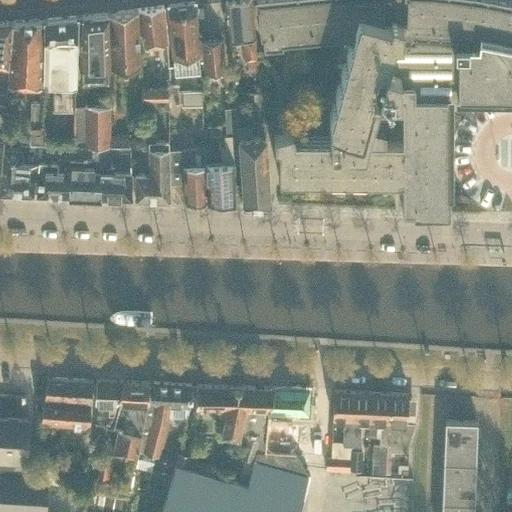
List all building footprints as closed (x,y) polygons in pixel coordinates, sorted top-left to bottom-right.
[(250,0),(224,0),(229,37),(240,36),(243,61),(244,61),(246,60),(256,59),(257,59),(255,38),(254,34),(250,0)] [(256,0),(259,32),(261,32),(262,43),(281,42),(281,39),(342,33),(352,36),(327,123),(329,123),(329,137),(293,136),(291,129),(273,133),(273,145),(273,153),(278,153),(278,176),(387,176),(387,179),(401,179),(401,206),(411,206),(411,210),(439,210),(448,210),(448,93),(498,94),(510,94),(511,93),(511,0),(508,0),(256,0)] [(200,56),(195,1),(167,5),(174,59),(200,56)] [(166,43),(163,5),(137,8),(138,32),(142,32),(143,45),(166,43)] [(139,67),(137,9),(107,12),(109,68),(139,67)] [(90,13),(80,15),(82,61),(82,81),(107,81),(106,61),(109,60),(107,12),(90,14),(90,13)] [(44,19),(44,85),(52,86),(52,105),(75,105),(77,15),(44,19)] [(40,85),(40,19),(12,21),(7,83),(40,85)] [(0,73),(7,75),(11,21),(0,21),(0,73)] [(200,41),(203,71),(224,69),(221,39),(200,41)] [(167,99),(167,87),(140,88),(140,99),(167,99)] [(253,108),(262,107),(261,91),(252,92),(253,108)] [(199,104),(199,92),(181,92),(182,105),(199,104)] [(30,107),(29,128),(39,128),(40,102),(30,101),(30,107)] [(160,110),(167,111),(167,101),(156,101),(156,105),(160,105),(160,110)] [(109,106),(75,105),(74,145),(83,145),(90,145),(97,146),(100,146),(108,146),(108,133),(109,106)] [(224,107),(225,130),(236,130),(235,106),(224,107)] [(28,128),(27,143),(44,143),(45,143),(45,128),(39,128),(29,128),(28,128)] [(108,133),(108,146),(112,146),(128,146),(128,134),(108,133)] [(168,199),(168,182),(168,152),(167,149),(167,141),(155,141),(155,133),(140,134),(140,149),(148,149),(149,175),(134,174),(134,198),(168,199)] [(205,164),(206,201),(234,202),(233,163),(231,135),(223,135),(224,147),(220,147),(221,163),(205,164)] [(238,138),(242,203),(269,204),(268,173),(266,174),(264,136),(238,138)] [(2,147),(0,170),(0,192),(32,194),(35,156),(37,156),(38,144),(20,143),(20,149),(2,147)] [(90,159),(70,158),(67,195),(99,197),(99,172),(98,172),(99,163),(97,163),(97,154),(97,146),(90,145),(90,159)] [(204,150),(183,151),(168,152),(168,182),(183,181),(184,200),(206,201),(204,150)] [(36,194),(67,195),(70,158),(70,157),(56,157),(56,161),(38,161),(36,194)] [(99,197),(131,198),(130,173),(130,164),(112,163),(112,167),(104,167),(104,163),(99,163),(98,172),(99,172),(99,197)] [(43,399),(66,401),(67,377),(47,376),(43,399)] [(90,402),(92,379),(67,377),(66,401),(90,402)] [(116,403),(117,399),(123,380),(96,379),(95,402),(95,406),(108,406),(108,416),(94,416),(94,423),(109,425),(110,421),(112,421),(116,403)] [(149,381),(123,380),(117,399),(119,399),(117,411),(124,412),(121,431),(140,435),(147,401),(148,401),(149,381)] [(190,384),(149,381),(148,401),(147,401),(140,435),(138,449),(140,450),(158,455),(172,404),(190,405),(190,384)] [(196,384),(195,405),(219,406),(225,407),(223,416),(220,433),(237,436),(248,438),(242,458),(243,458),(252,460),(253,460),(255,452),(258,440),(261,440),(264,408),(266,408),(275,387),(241,386),(196,384)] [(263,440),(262,453),(297,454),(299,413),(307,413),(308,388),(275,387),(266,408),(263,440)] [(349,445),(352,390),(333,389),(332,418),(345,419),(345,425),(342,425),(342,444),(349,445)] [(370,391),(352,390),(349,445),(351,445),(356,445),(357,426),(355,426),(355,419),(369,420),(370,391)] [(386,440),(388,392),(370,391),(369,420),(368,435),(376,435),(377,420),(382,421),(382,427),(379,427),(378,444),(372,444),(370,472),(385,473),(386,445),(386,440)] [(389,473),(390,450),(407,451),(414,422),(406,422),(407,393),(388,392),(386,440),(386,445),(385,473),(389,473)] [(40,423),(64,424),(66,401),(43,399),(40,423)] [(89,425),(90,402),(66,401),(64,424),(89,425)] [(0,511),(55,511),(44,509),(46,477),(23,475),(23,461),(25,462),(28,419),(0,417),(0,511)] [(440,511),(472,511),(476,421),(444,419),(440,511)] [(102,447),(106,447),(110,429),(108,429),(106,428),(106,426),(94,425),(93,437),(104,438),(102,447)] [(140,435),(121,431),(117,430),(112,453),(136,457),(138,449),(140,435)] [(350,449),(351,445),(349,445),(342,444),(330,444),(330,457),(331,457),(348,459),(350,459),(350,449)] [(350,459),(348,459),(348,471),(350,471),(350,469),(362,470),(363,449),(350,449),(350,459)] [(297,511),(308,475),(297,455),(297,454),(262,453),(255,452),(253,460),(252,460),(246,483),(237,481),(187,467),(191,455),(177,451),(174,463),(160,511),(297,511)] [(100,456),(97,475),(108,478),(112,458),(100,456)] [(327,470),(348,471),(348,459),(331,457),(330,457),(327,457),(327,470)] [(64,465),(61,476),(80,480),(82,469),(64,465)]
